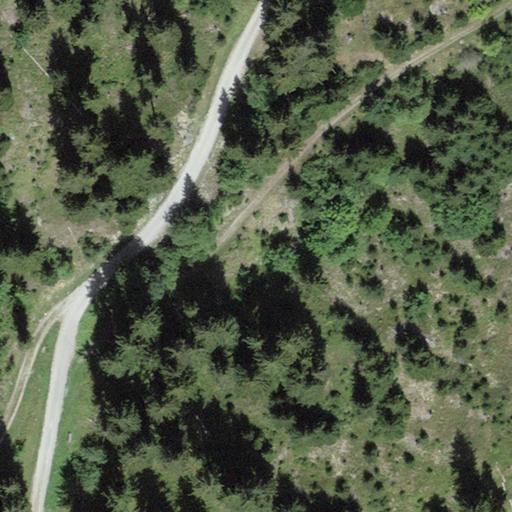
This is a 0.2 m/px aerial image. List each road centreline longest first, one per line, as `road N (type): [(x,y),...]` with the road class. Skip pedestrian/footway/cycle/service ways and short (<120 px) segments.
road 1 (track): [(265,0),(204,158),(167,221),(70,318),(38,511)]
road 2 (track): [(0,433),(51,319)]
